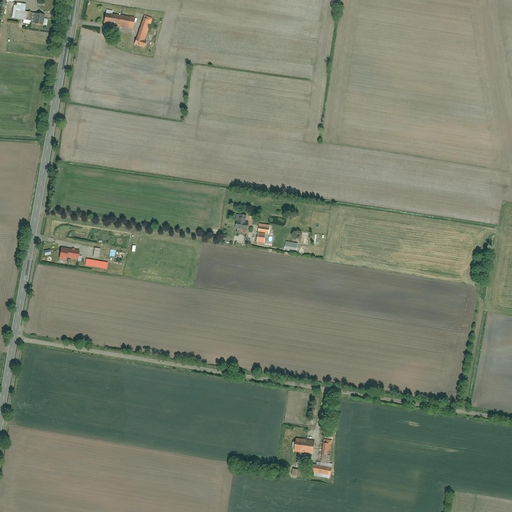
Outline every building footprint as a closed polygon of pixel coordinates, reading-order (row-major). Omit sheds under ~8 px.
[(27,5),(17,4),(17,6),(14,6),(12,19),(24,21),(23,25),(31,26),(31,24),(47,27),(48,20),(45,19),(45,15),(26,12),(27,5)] [(107,13),(105,25),(133,29),(134,18),(107,13)] [(135,46),(145,49),(148,41),(146,41),(153,19),(145,16),(135,46)] [(248,225),(244,225),(245,220),(238,219),(238,224),(235,223),(235,230),(247,232),(248,225)] [(270,226),(259,224),(259,227),(258,227),(258,232),(268,234),(269,229),(270,226)] [(297,245),(308,246),(311,232),(300,230),(297,245)] [(257,236),(255,243),(264,245),(265,237),(257,236)] [(284,242),(283,250),(295,252),(297,245),(284,242)] [(103,250),(95,248),(93,261),(90,260),(89,267),(119,272),(120,266),(121,267),(123,259),(115,258),(114,264),(101,262),(103,250)] [(79,252),(62,249),(61,260),(68,261),(68,259),(78,260),(79,252)] [(79,257),(78,267),(88,268),(89,258),(79,257)] [(323,441),(319,463),(329,465),(332,442),(323,441)] [(294,442),(293,453),(310,455),(312,444),(294,442)] [(312,466),(311,476),(330,479),(332,469),(312,466)] [(290,470),(289,476),(306,479),(307,472),(290,470)]
